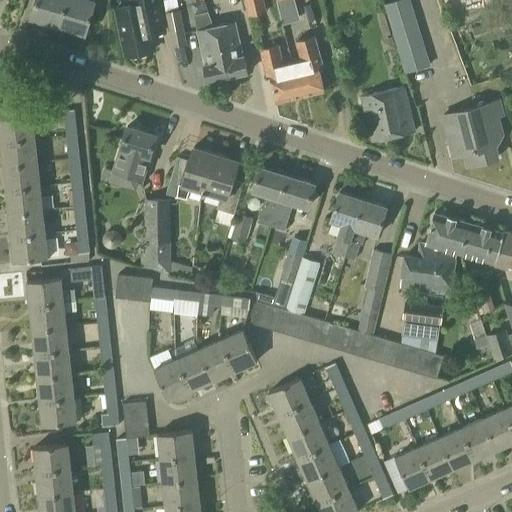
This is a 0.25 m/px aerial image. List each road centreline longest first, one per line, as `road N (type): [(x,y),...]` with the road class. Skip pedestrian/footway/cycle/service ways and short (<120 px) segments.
road 1 (residential): [(511,212),(0,43)]
road 2 (residential): [(226,406),(174,419),(159,411),(126,359),(124,310)]
